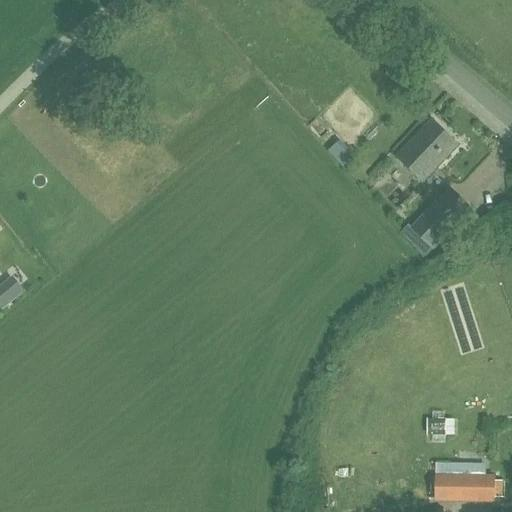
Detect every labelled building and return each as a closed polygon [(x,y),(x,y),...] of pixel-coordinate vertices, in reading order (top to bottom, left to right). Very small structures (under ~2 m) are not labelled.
[(423,182),(459,145),(433,120),(397,157),(423,182)] [(460,234),(481,221),(471,212),(473,209),(449,187),(412,227),(409,224),(401,233),(424,259),(433,250),(434,251),(454,229),(460,234)] [(456,420),(447,420),(429,420),(429,435),(447,435),(456,435),(456,420)] [(495,503),(495,475),(437,475),(436,501),(495,503)] [(505,482),(495,482),(495,497),(504,497),(505,482)]
